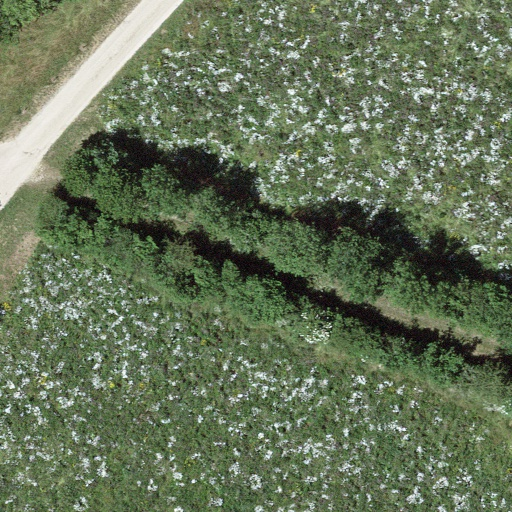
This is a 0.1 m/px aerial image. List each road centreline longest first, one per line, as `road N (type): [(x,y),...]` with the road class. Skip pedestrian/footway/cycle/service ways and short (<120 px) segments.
road 1 (track): [(29,165),(511,351)]
road 2 (track): [(0,200),(174,0)]
